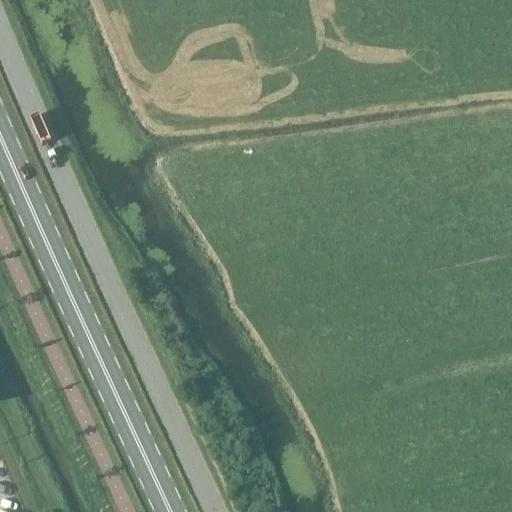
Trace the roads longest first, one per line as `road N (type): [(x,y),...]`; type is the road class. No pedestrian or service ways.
road 1 (unclassified): [(0,31),(213,511)]
road 2 (primary): [(0,138),(169,511)]
